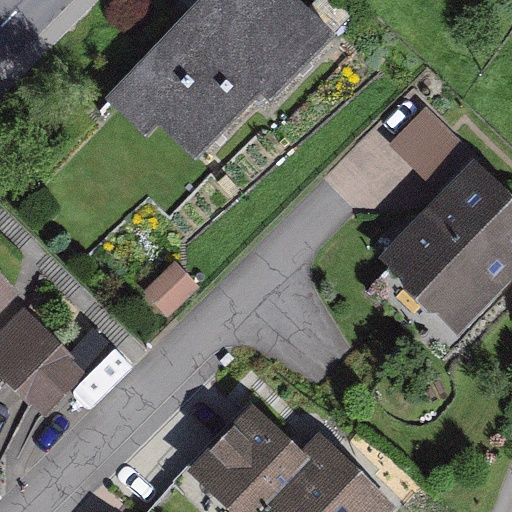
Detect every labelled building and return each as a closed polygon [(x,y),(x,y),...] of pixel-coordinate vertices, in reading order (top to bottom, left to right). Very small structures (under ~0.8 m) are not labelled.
[(325,40),(281,0),(238,0),(223,17),(209,4),(118,102),(147,129),(157,119),(196,156),(260,87),(272,98),(325,40)] [(434,127),(397,168),(431,199),(468,159),(434,127)] [(511,268),(511,218),(475,182),(396,261),(458,323),(511,268)] [(205,299),(180,275),(151,305),(176,329),(205,299)] [(0,353),(0,396),(49,442),(95,393),(24,328),(0,353)] [(300,467),(253,422),(198,478),(233,511),(381,511),(383,511),(318,448),(300,467)]
